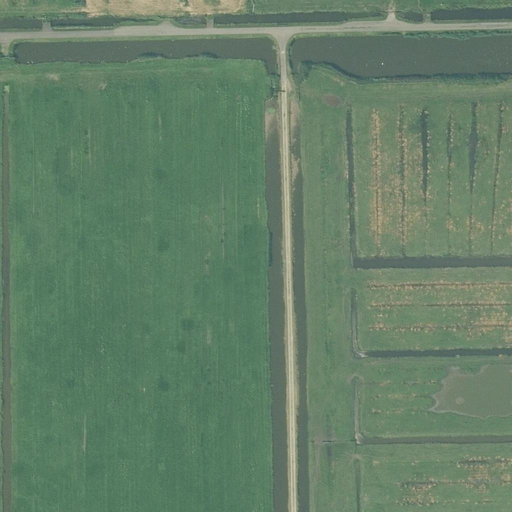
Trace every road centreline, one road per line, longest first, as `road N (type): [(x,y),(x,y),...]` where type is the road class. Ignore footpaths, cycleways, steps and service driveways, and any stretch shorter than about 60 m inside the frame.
road 1 (unclassified): [(0,35),(511,25)]
road 2 (track): [(293,511),(281,30)]
